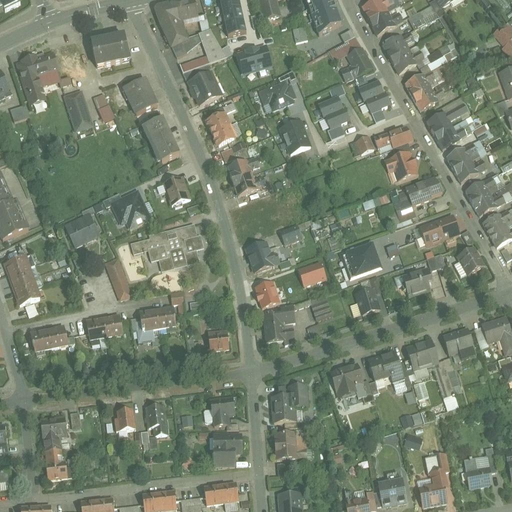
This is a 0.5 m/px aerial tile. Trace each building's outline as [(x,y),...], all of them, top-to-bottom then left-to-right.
[(0,0),(0,13),(4,11),(5,14),(20,6),(17,0),(0,0)] [(200,0),(199,0),(158,10),(156,13),(161,27),(172,50),(182,45),(188,43),(182,32),(186,30),(183,23),(199,19),(206,17),(200,0)] [(239,0),(226,0),(220,1),(228,39),(247,36),(239,0)] [(331,0),(306,0),(305,1),(319,39),(337,29),(341,27),(331,0)] [(380,1),(363,11),(370,25),(388,15),(385,10),(388,9),(394,6),(390,0),(385,0),(381,2),(380,1)] [(436,0),(442,10),(451,5),(450,4),(456,0),(436,0)] [(274,1),(262,4),(270,18),(277,16),(274,1)] [(443,17),(435,3),(430,6),(431,8),(434,15),(438,20),(443,17)] [(431,8),(420,15),(423,21),(434,15),(431,8)] [(416,9),(408,14),(411,19),(419,15),(416,9)] [(388,15),(370,25),(377,39),(396,29),(395,28),(403,24),(399,16),(393,18),(390,20),(388,15)] [(420,15),(408,21),(411,27),(423,21),(420,15)] [(434,15),(423,21),(426,27),(438,20),(434,15)] [(227,60),(211,33),(206,17),(199,19),(200,36),(208,59),(180,69),(183,76),(184,76),(195,72),(227,60)] [(423,21),(411,27),(415,33),(426,27),(423,21)] [(511,26),(510,25),(494,37),(511,59),(511,26)] [(307,42),(305,30),(293,32),(296,45),(307,42)] [(351,33),(341,38),(344,46),(355,40),(351,33)] [(401,39),(383,49),(388,57),(387,57),(391,63),(409,53),(406,48),(414,44),(410,36),(402,40),(401,39)] [(125,39),(92,46),(97,70),(130,63),(125,39)] [(182,45),(172,50),(177,61),(187,56),(182,45)] [(244,77),(272,69),(266,50),(238,57),(244,77)] [(373,71),(362,51),(348,59),(353,68),(348,70),(348,71),(342,74),(346,84),(354,81),(359,78),(359,79),(373,71)] [(409,53),(391,63),(394,69),(395,69),(399,77),(417,67),(417,66),(424,61),(420,53),(412,58),(409,53)] [(439,53),(427,59),(431,66),(432,65),(443,59),(439,53)] [(38,61),(37,59),(22,64),(23,66),(18,68),(30,107),(46,102),(42,90),(59,84),(58,83),(59,83),(56,74),(57,74),(52,57),(38,61)] [(443,59),(432,65),(436,71),(446,65),(443,59)] [(511,101),(511,71),(500,76),(506,93),(508,92),(511,101),(505,104),(511,101)] [(195,72),(184,76),(187,82),(197,78),(195,72)] [(313,73),(302,72),(301,81),(312,81),(313,73)] [(293,74),(279,81),(280,85),(289,82),(291,87),(298,85),(293,74)] [(431,74),(423,79),(422,78),(405,88),(410,95),(409,96),(413,101),(430,91),(427,87),(435,82),(431,74)] [(1,75),(0,75),(0,102),(4,100),(6,104),(13,101),(1,75)] [(211,75),(189,86),(193,94),(194,93),(200,107),(200,108),(222,98),(211,75)] [(356,83),(358,88),(368,84),(365,79),(356,83)] [(145,82),(124,92),(137,118),(157,108),(145,82)] [(358,88),(360,92),(369,88),(368,84),(358,88)] [(360,92),(359,92),(364,105),(386,96),(385,95),(384,96),(379,84),(369,88),(360,92)] [(286,86),(261,96),(265,106),(270,104),(274,113),(293,105),(292,102),(295,100),(291,90),(288,91),(286,86)] [(336,90),(340,99),(346,97),(342,88),(336,90)] [(336,90),(329,93),(332,100),(335,98),(336,101),(338,100),(340,99),(336,90)] [(433,96),(430,91),(413,101),(416,107),(421,115),(438,105),(437,104),(445,99),(441,92),(433,96)] [(484,98),(481,92),(476,95),(479,100),(484,98)] [(81,96),(66,101),(77,134),(92,129),(81,96)] [(386,96),(364,105),(364,106),(366,105),(371,117),(372,116),(382,112),(391,108),(386,96)] [(103,97),(98,99),(103,109),(108,107),(103,97)] [(336,101),(318,108),(323,121),(345,112),(345,111),(343,112),(338,100),(336,101)] [(505,104),(492,109),(495,114),(507,110),(505,104)] [(234,106),(224,110),(227,115),(232,113),(236,111),(234,106)] [(464,107),(445,117),(449,125),(468,114),(464,107)] [(23,109),(11,113),(15,126),(27,121),(23,109)] [(110,109),(99,113),(105,126),(115,121),(110,109)] [(507,110),(495,114),(499,120),(506,117),(509,115),(507,110)] [(240,119),(236,111),(232,113),(235,121),(240,119)] [(345,112),(323,121),(324,121),(325,120),(331,132),(341,128),(351,124),(345,112)] [(385,121),(382,112),(372,116),(376,125),(385,121)] [(227,115),(224,117),(227,125),(235,121),(232,113),(227,115)] [(159,114),(149,118),(152,123),(162,119),(159,114)] [(444,116),(427,126),(431,134),(434,140),(452,130),(445,117),(444,116)] [(223,117),(207,124),(213,137),(229,129),(227,125),(224,117),(223,117)] [(163,122),(145,130),(154,148),(172,140),(163,122)] [(301,124),(281,132),(286,145),(306,137),(301,124)] [(489,126),(476,133),(482,144),(495,137),(489,126)] [(345,137),(341,128),(331,132),(328,134),(331,142),(345,137)] [(452,130),(434,140),(438,146),(442,154),(460,144),(459,143),(471,136),(467,128),(455,135),(452,130)] [(229,129),(213,137),(219,149),(235,142),(229,129)] [(405,130),(387,136),(388,137),(391,147),(393,152),(408,146),(413,144),(405,130)] [(267,133),(258,131),(257,139),(265,141),(267,133)] [(306,137),(286,145),(291,158),(311,150),(306,137)] [(388,137),(374,142),(378,151),(391,147),(388,137)] [(51,144),(44,139),(38,148),(45,152),(51,144)] [(172,140),(154,148),(162,166),(180,158),(172,140)] [(369,141),(357,146),(361,156),(373,151),(369,141)] [(408,146),(393,152),(397,161),(409,156),(409,157),(412,156),(408,146)] [(473,147),(464,152),(468,160),(477,155),(473,147)] [(232,151),(221,155),(223,160),(234,156),(232,151)] [(464,152),(447,162),(447,163),(451,169),(454,174),(471,164),(468,160),(464,152)] [(234,156),(223,160),(226,165),(236,161),(234,156)] [(397,161),(386,165),(389,175),(395,173),(398,174),(401,182),(416,177),(414,170),(416,169),(413,162),(411,163),(409,157),(409,156),(397,161)] [(7,160),(0,163),(0,170),(10,166),(7,160)] [(181,161),(170,166),(173,171),(183,166),(181,161)] [(256,161),(247,164),(250,173),(259,169),(257,162),(256,161)] [(247,163),(228,170),(231,178),(230,179),(232,185),(252,178),(250,173),(247,164),(247,163)] [(471,164),(454,174),(457,180),(461,186),(460,186),(461,187),(478,177),(487,172),(482,164),(473,169),(471,164)] [(511,164),(500,170),(503,176),(511,170),(511,164)] [(0,177),(0,211),(13,206),(0,177)] [(252,178),(232,185),(234,190),(235,190),(238,199),(257,192),(254,183),(252,178)] [(263,180),(254,183),(257,192),(266,188),(263,180)] [(182,181),(174,184),(164,187),(172,209),(174,209),(175,211),(183,209),(182,206),(191,203),(191,202),(190,202),(188,195),(188,194),(187,194),(182,181)] [(492,181),(483,185),(487,194),(496,189),(492,181)] [(415,189),(406,192),(407,195),(399,198),(401,204),(404,212),(409,210),(431,202),(431,200),(443,195),(435,182),(415,189)] [(483,185),(465,195),(472,207),(490,198),(487,194),(483,185)] [(506,189),(499,193),(501,198),(509,194),(506,189)] [(115,206),(122,203),(119,197),(103,205),(107,211),(115,207),(115,206)] [(151,223),(138,197),(131,200),(130,199),(122,203),(115,206),(115,207),(117,211),(115,212),(119,220),(121,219),(125,226),(127,225),(131,232),(137,228),(138,229),(151,223)] [(379,200),(382,207),(389,204),(387,198),(379,200)] [(490,198),(472,207),(480,220),(497,211),(497,210),(505,206),(501,198),(493,203),(490,198)] [(373,202),(375,209),(382,207),(379,200),(379,199),(373,202)] [(373,202),(363,205),(365,213),(375,209),(373,202)] [(29,233),(16,204),(13,206),(0,211),(0,236),(3,244),(29,233)] [(259,204),(241,208),(246,235),(272,229),(270,218),(263,219),(259,204)] [(409,210),(404,212),(401,204),(393,207),(400,224),(413,219),(409,210)] [(199,208),(188,211),(190,217),(201,213),(199,208)] [(499,218),(484,227),(490,239),(506,230),(504,226),(511,222),(507,215),(500,219),(499,218)] [(90,217),(77,223),(78,226),(66,232),(75,251),(77,250),(77,251),(83,248),(83,247),(85,247),(83,243),(93,239),(94,242),(100,239),(90,217)] [(452,220),(446,222),(446,221),(437,225),(437,224),(443,242),(444,242),(459,236),(459,235),(459,234),(458,229),(456,228),(453,219),(452,219),(452,220)] [(432,227),(420,231),(427,249),(444,243),(444,242),(443,242),(437,224),(437,225),(432,226),(431,226),(432,227)] [(511,226),(506,230),(490,239),(497,251),(511,242),(511,226)] [(201,239),(198,239),(195,227),(160,236),(161,239),(131,247),(134,258),(144,255),(144,256),(146,256),(146,255),(148,254),(151,265),(159,263),(162,275),(200,266),(197,254),(204,252),(201,239)] [(298,229),(280,235),(285,247),(302,241),(298,229)] [(469,233),(462,237),(467,247),(474,243),(469,233)] [(337,240),(328,243),(332,253),(340,250),(337,240)] [(271,244),(247,251),(255,277),(274,271),(274,270),(271,263),(270,258),(279,256),(277,250),(273,251),(271,244)] [(372,248),(348,257),(352,268),(376,259),(372,248)] [(484,269),(474,251),(458,260),(468,278),(484,269)] [(333,254),(326,257),(328,263),(335,260),(333,254)] [(442,257),(434,259),(438,272),(445,270),(442,257)] [(376,259),(352,268),(356,279),(380,271),(376,259)] [(438,272),(434,259),(427,262),(431,274),(438,272)] [(25,260),(15,263),(16,263),(5,267),(5,268),(6,267),(10,277),(29,271),(25,260)] [(293,260),(282,263),(284,272),(296,269),(293,260)] [(271,263),(274,270),(281,268),(279,261),(271,263)] [(132,299),(118,263),(106,267),(121,303),(132,299)] [(304,290),(326,282),(320,266),(298,274),(304,290)] [(29,271),(10,277),(13,288),(33,281),(29,271)] [(428,272),(403,280),(409,299),(430,292),(427,284),(432,283),(428,272)] [(378,279),(369,282),(371,290),(380,287),(378,279)] [(33,281),(13,288),(17,298),(36,291),(33,281)] [(273,286),(255,292),(262,312),(280,306),(273,286)] [(380,287),(371,290),(372,293),(373,292),(375,298),(382,295),(380,287)] [(36,291),(17,298),(21,308),(20,308),(20,309),(31,305),(40,302),(36,291)] [(372,293),(356,298),(360,308),(359,309),(361,315),(362,316),(363,318),(379,313),(375,298),(373,292),(372,293)] [(183,294),(171,296),(172,308),(184,307),(183,294)] [(310,302),(293,308),(294,313),(312,307),(310,302)] [(203,316),(201,304),(190,306),(192,318),(203,316)] [(328,305),(312,310),(314,314),(329,309),(328,305)] [(293,308),(281,312),(281,318),(264,320),(267,346),(284,344),(285,349),(295,346),(293,327),(295,327),(294,313),(293,308)] [(329,309),(314,314),(315,319),(331,313),(329,309)] [(173,311),(156,313),(159,332),(167,331),(168,336),(176,335),(175,330),(176,330),(175,323),(176,323),(174,310),(173,310),(173,311)] [(31,320),(39,317),(38,311),(29,313),(31,320)] [(140,315),(141,324),(138,324),(137,325),(138,334),(140,344),(154,342),(153,333),(159,332),(156,313),(141,316),(141,315),(140,315)] [(331,313),(315,319),(317,324),(333,318),(331,313)] [(119,319),(103,322),(107,341),(114,339),(115,344),(124,343),(123,338),(120,318),(119,318),(119,319)] [(506,321),(482,328),(488,346),(501,342),(504,354),(511,351),(511,342),(511,339),(506,321)] [(103,322),(88,325),(87,324),(90,344),(91,344),(92,348),(100,347),(99,342),(107,341),(103,322)] [(307,331),(310,340),(321,337),(318,327),(307,331)] [(63,330),(47,333),(51,352),(59,350),(60,351),(66,350),(66,349),(68,349),(68,348),(67,341),(64,328),(63,328),(63,330)] [(47,333),(32,337),(31,336),(30,336),(33,349),(34,349),(35,356),(36,355),(37,360),(45,358),(44,354),(51,352),(47,333)] [(468,333),(443,341),(449,358),(464,354),(466,363),(476,360),(468,333)] [(227,334),(208,336),(210,354),(229,352),(227,334)] [(74,340),(67,341),(68,348),(75,346),(74,340)] [(432,344),(407,352),(410,363),(413,373),(414,373),(438,366),(438,365),(432,344)] [(392,379),(390,379),(391,382),(392,382),(396,395),(407,392),(406,390),(405,386),(404,386),(403,380),(398,367),(399,367),(395,356),(385,359),(386,359),(392,379)] [(385,359),(369,364),(375,384),(390,379),(392,379),(386,359),(385,359)] [(511,364),(510,360),(498,364),(500,371),(503,370),(511,367),(511,364)] [(450,361),(444,363),(448,375),(454,373),(450,361)] [(413,373),(410,363),(405,365),(409,379),(410,384),(417,382),(414,373),(413,373)] [(444,364),(438,365),(438,366),(439,371),(438,371),(447,400),(455,398),(448,375),(444,363),(443,363),(444,364)] [(399,367),(398,367),(403,380),(409,379),(405,365),(399,367)] [(511,367),(503,370),(506,381),(511,379),(511,367)] [(357,368),(331,376),(339,401),(358,395),(355,387),(361,385),(362,385),(357,368)] [(454,373),(448,375),(455,398),(462,395),(455,373),(454,373)] [(362,385),(361,385),(366,399),(363,400),(364,406),(374,403),(373,399),(369,387),(368,383),(362,385)] [(419,403),(430,400),(427,384),(415,387),(419,403)] [(379,397),(375,385),(369,387),(373,399),(379,397)] [(289,393),(285,393),(285,392),(279,393),(280,400),(272,400),(274,426),(284,426),(302,424),(301,410),(308,410),(306,389),(289,390),(289,393)] [(413,395),(405,397),(408,408),(417,405),(413,395)] [(443,402),(447,414),(458,410),(454,398),(443,402)] [(236,401),(210,404),(211,413),(205,413),(204,415),(205,425),(207,426),(214,426),(214,430),(227,429),(227,427),(229,427),(228,419),(235,419),(234,410),(237,410),(236,401)] [(164,410),(147,412),(147,418),(146,418),(146,425),(148,425),(149,432),(155,432),(155,440),(167,439),(164,410)] [(133,413),(117,415),(118,422),(115,422),(117,435),(119,435),(120,441),(128,440),(127,434),(136,433),(133,413)] [(420,415),(412,418),(415,428),(423,425),(420,415)] [(80,416),(71,417),(73,433),(81,432),(80,416)] [(411,417),(401,420),(404,431),(414,428),(411,417)] [(192,419),(183,420),(184,430),(193,428),(192,419)] [(58,422),(41,424),(43,442),(44,442),(45,456),(61,454),(62,454),(60,440),(67,439),(65,422),(62,422),(62,421),(58,422)] [(149,434),(141,435),(142,446),(142,447),(150,446),(149,434)] [(304,435),(275,438),(276,446),(275,446),(276,455),(277,455),(277,463),(307,460),(306,453),(305,453),(304,435)] [(423,442),(408,437),(405,448),(420,453),(423,442)] [(228,440),(215,440),(216,469),(231,469),(230,456),(242,456),(241,440),(234,440),(233,439),(228,439),(228,440)] [(7,447),(0,447),(0,456),(8,456),(7,447)] [(333,449),(335,466),(344,464),(343,457),(338,457),(337,452),(347,451),(347,448),(333,449)] [(493,451),(485,452),(489,471),(489,470),(491,477),(497,475),(493,451)] [(61,454),(45,456),(47,467),(58,466),(57,460),(62,459),(61,454)] [(446,457),(425,461),(428,479),(444,476),(450,475),(446,457)] [(197,468),(189,461),(182,468),(190,475),(197,468)] [(489,471),(478,473),(476,462),(472,462),(472,461),(469,462),(469,463),(464,464),(466,475),(469,475),(471,482),(468,483),(469,492),(493,488),(491,477),(489,470),(489,471)] [(47,467),(46,467),(48,484),(67,482),(72,481),(73,479),(73,473),(70,472),(66,472),(65,465),(58,466),(47,467)] [(290,466),(277,467),(278,480),(291,479),(290,466)] [(9,470),(0,471),(0,487),(11,486),(9,470)] [(434,489),(420,492),(423,510),(447,505),(444,492),(447,492),(444,476),(432,478),(434,489)] [(403,483),(378,488),(380,495),(382,509),(383,509),(407,505),(403,483)] [(235,487),(204,491),(206,509),(238,504),(235,487)] [(305,489),(291,490),(292,497),(299,497),(300,498),(305,497),(305,489)] [(176,511),(175,495),(142,499),(144,511),(176,511)] [(374,495),(367,497),(370,511),(376,511),(377,510),(374,496),(374,495)] [(380,495),(374,496),(377,510),(382,509),(380,495)] [(292,497),(280,498),(280,511),(300,511),(300,498),(299,497),(292,497)] [(201,511),(200,501),(181,504),(182,511),(201,511)] [(113,511),(113,502),(81,506),(81,511),(113,511)] [(356,504),(354,502),(348,504),(346,506),(347,511),(368,511),(366,502),(356,504)]
